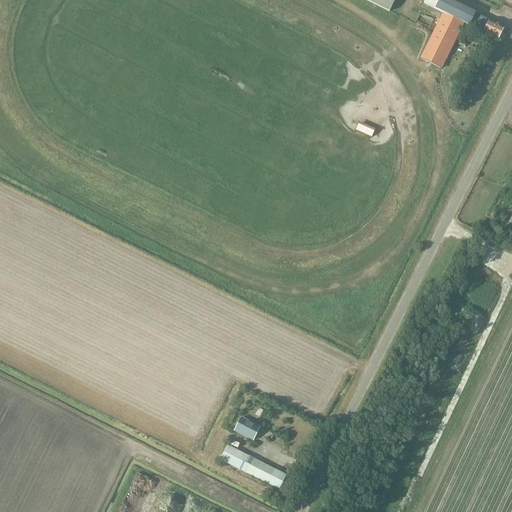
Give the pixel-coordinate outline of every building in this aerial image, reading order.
[(364,0),(388,12),(394,0),(364,0)] [(474,14),(446,0),(424,0),(423,3),(434,9),(442,13),(464,24),(468,26),(482,32),(498,40),(498,39),(501,34),(503,28),(474,14)] [(441,69),(464,24),(442,13),(419,59),(441,69)] [(260,427),(240,418),(233,431),(253,441),(260,427)] [(278,490),(286,476),(227,446),(220,460),(278,490)]
